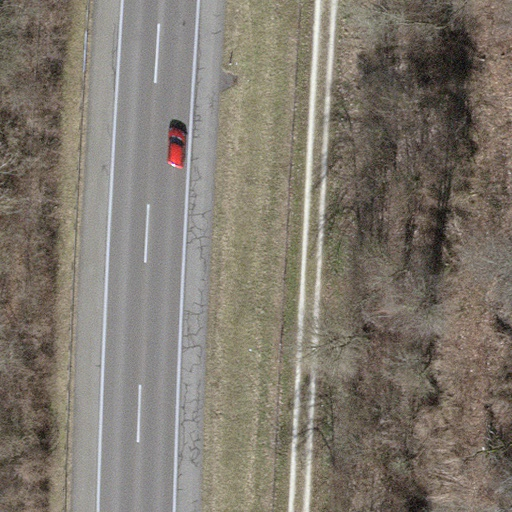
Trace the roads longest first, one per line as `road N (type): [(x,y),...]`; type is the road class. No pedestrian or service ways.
road 1 (track): [(314,511),(340,0)]
road 2 (trunk): [(165,0),(140,511)]
